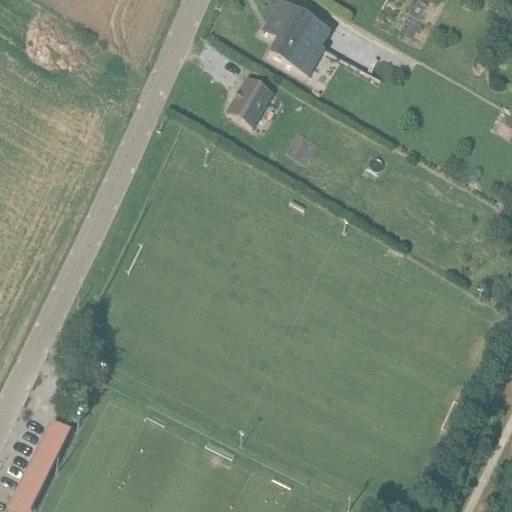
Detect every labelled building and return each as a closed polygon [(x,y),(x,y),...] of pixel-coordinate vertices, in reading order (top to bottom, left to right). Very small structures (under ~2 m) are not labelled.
[(268,28),(259,43),(272,51),(265,64),(306,88),(323,60),(319,57),(329,41),(278,11),(268,28)] [(244,89),(224,125),(251,141),(272,105),(244,89)] [(371,163),(362,178),(375,187),(385,172),(371,163)] [(493,286),(484,291),(490,304),(499,299),(493,286)] [(42,511),(72,443),(50,433),(15,511),(42,511)]
